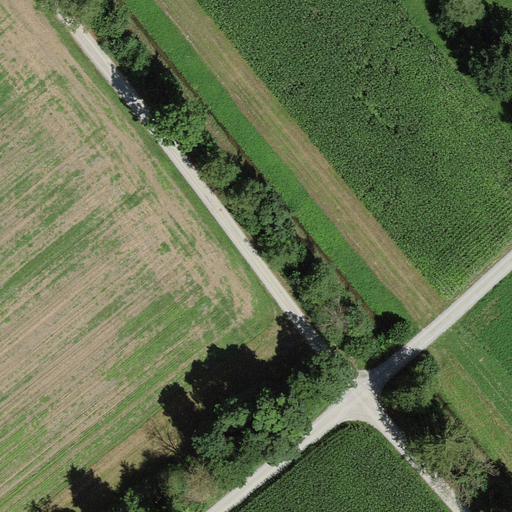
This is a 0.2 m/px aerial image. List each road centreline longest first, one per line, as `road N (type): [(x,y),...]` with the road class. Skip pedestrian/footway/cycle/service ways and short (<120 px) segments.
road 1 (track): [(51,0),(248,244),(355,395)]
road 2 (track): [(355,395),(511,260)]
road 3 (track): [(213,511),(355,395)]
road 4 (track): [(355,395),(457,511)]
